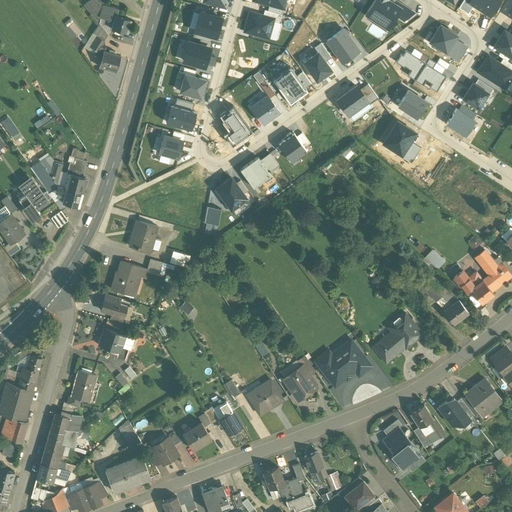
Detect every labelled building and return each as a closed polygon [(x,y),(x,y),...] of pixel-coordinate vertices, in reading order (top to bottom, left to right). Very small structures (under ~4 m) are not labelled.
[(90,0),(90,1),(86,4),(90,8),(97,1),(96,0),(90,0)] [(269,5),(284,9),(286,0),(252,0),(253,0),(269,5)] [(373,18),(387,28),(401,8),(400,7),(389,0),(374,0),(367,11),(374,16),(373,18)] [(463,0),(459,7),(468,14),(473,6),(469,3),(470,0),(463,0)] [(473,6),(490,16),(499,0),(470,0),(469,3),(473,6)] [(110,7),(101,4),(97,16),(106,18),(110,7)] [(404,22),(415,13),(401,4),(400,7),(401,8),(395,16),(404,22)] [(269,5),(267,11),(281,14),(282,15),(284,9),(269,5)] [(118,8),(110,7),(106,18),(114,20),(116,15),(118,8)] [(267,11),(265,10),(263,16),(274,19),(273,22),(278,23),(281,14),(267,11)] [(200,12),(195,31),(212,36),(216,37),(222,19),(200,12)] [(263,16),(250,12),(244,31),(268,38),(273,22),(274,19),(263,16)] [(116,15),(114,20),(112,28),(127,33),(131,19),(116,15)] [(108,34),(100,23),(93,34),(97,36),(104,40),(108,34)] [(430,42),(446,52),(454,39),(457,35),(440,25),(430,42)] [(326,41),(342,63),(359,51),(343,29),(326,41)] [(494,46),(511,57),(511,35),(504,30),(494,46)] [(193,37),(210,42),(212,36),(195,31),(193,37)] [(104,40),(97,36),(90,47),(97,51),(104,40)] [(454,39),(446,52),(458,59),(466,47),(454,39)] [(183,60),(205,67),(210,48),(188,42),(183,60)] [(331,57),(321,43),(314,48),(318,52),(325,62),(331,57)] [(407,75),(415,80),(426,63),(419,59),(406,50),(403,54),(401,53),(395,62),(404,68),(405,66),(410,70),(407,75)] [(120,56),(104,51),(99,67),(116,71),(120,56)] [(333,73),(325,62),(318,52),(303,62),(317,81),(326,74),(328,76),(333,73)] [(429,58),(422,54),(419,59),(426,63),(429,58)] [(504,89),(511,77),(511,72),(499,64),(488,56),(478,71),(504,89)] [(445,68),(446,69),(450,64),(439,57),(436,62),(445,68)] [(433,68),(436,63),(429,58),(426,63),(433,68)] [(511,72),(511,64),(503,59),(499,64),(511,72)] [(426,63),(415,80),(423,85),(426,80),(431,83),(429,86),(437,91),(446,76),(433,68),(426,63)] [(271,78),(291,105),(309,92),(306,88),(297,75),(289,65),(271,78)] [(196,71),(181,67),(179,72),(185,74),(194,77),(196,71)] [(302,72),(297,75),(306,88),(311,84),(302,72)] [(180,91),(200,97),(205,80),(194,77),(185,74),(180,91)] [(488,93),(489,94),(493,89),(478,79),(474,84),(488,93)] [(268,96),(269,98),(274,95),(275,94),(265,80),(264,81),(259,85),(268,96)] [(463,98),(478,108),(488,93),(474,84),(472,83),(463,98)] [(349,115),(369,101),(360,89),(357,84),(337,98),(349,115)] [(371,103),(378,98),(368,84),(360,89),(369,101),(371,103)] [(428,100),(407,88),(398,103),(406,108),(418,115),(428,100)] [(251,107),(263,123),(279,111),(269,98),(268,96),(251,107)] [(401,116),(406,108),(398,103),(392,98),(387,106),(401,116)] [(194,104),(176,99),(174,106),(192,111),(194,104)] [(224,120),(232,131),(241,125),(240,123),(243,120),(233,105),(221,114),(225,119),(224,120)] [(195,112),(192,111),(174,106),(173,106),(168,123),(191,130),(195,112)] [(456,108),(446,124),(465,136),(475,121),(456,108)] [(10,115),(1,120),(14,141),(22,136),(10,115)] [(401,155),(410,141),(416,132),(396,119),(381,142),(401,155)] [(251,132),(243,120),(240,123),(241,125),(232,131),(225,135),(232,145),(251,132)] [(183,141),(185,134),(173,131),(172,138),(183,141)] [(279,144),(292,162),(307,151),(294,133),(292,135),(291,133),(287,136),(288,138),(279,144)] [(178,158),(183,141),(172,138),(164,136),(159,153),(178,158)] [(401,155),(412,162),(421,148),(410,141),(401,155)] [(40,161),(32,150),(22,157),(41,183),(51,176),(40,161)] [(270,153),(260,160),(271,175),(275,172),(274,170),(279,166),(270,153)] [(50,155),(40,161),(51,176),(55,162),(50,155)] [(253,188),(271,175),(260,160),(258,157),(240,170),(253,188)] [(76,158),(74,163),(70,162),(67,173),(70,174),(82,177),(87,161),(76,158)] [(55,162),(51,176),(57,184),(63,163),(55,161),(55,162)] [(82,177),(70,174),(66,188),(67,188),(82,193),(86,178),(82,177)] [(57,184),(51,176),(41,183),(47,191),(49,193),(54,189),(57,190),(58,186),(57,184)] [(216,188),(232,209),(247,198),(243,194),(236,184),(231,177),(216,188)] [(31,179),(20,186),(25,194),(19,199),(33,218),(40,213),(37,208),(51,197),(49,193),(47,191),(42,194),(31,179)] [(236,184),(243,194),(248,191),(240,180),(236,184)] [(66,188),(58,186),(57,190),(56,192),(65,194),(67,188),(66,188)] [(82,193),(67,188),(65,194),(63,202),(79,206),(82,193)] [(17,208),(8,196),(1,200),(5,206),(11,213),(17,208)] [(5,206),(0,209),(0,220),(11,213),(5,206)] [(207,206),(204,222),(219,225),(222,208),(207,206)] [(62,210),(52,217),(58,227),(69,220),(62,210)] [(11,213),(0,220),(0,228),(10,243),(10,244),(15,241),(25,234),(11,213)] [(158,226),(137,220),(129,246),(150,252),(158,226)] [(10,243),(4,247),(8,251),(17,244),(15,241),(10,244),(10,243)] [(17,244),(8,251),(11,255),(20,248),(17,244)] [(439,268),(447,259),(433,247),(425,257),(439,268)] [(502,262),(497,266),(484,249),(475,256),(498,285),(511,275),(502,262)] [(163,262),(150,258),(147,269),(159,273),(163,262)] [(142,267),(122,261),(117,276),(115,276),(112,289),(134,296),(142,267)] [(423,268),(412,280),(436,301),(445,291),(447,289),(423,268)] [(474,286),(463,271),(455,277),(461,286),(463,284),(468,291),(471,289),(470,289),(474,286)] [(474,286),(470,289),(471,289),(481,303),(494,293),(483,279),(474,286)] [(121,298),(106,294),(104,300),(120,304),(121,298)] [(459,299),(443,311),(453,324),(469,312),(459,299)] [(120,304),(104,300),(101,310),(112,313),(124,317),(128,306),(120,304)] [(82,311),(74,347),(88,350),(92,330),(98,332),(100,326),(99,326),(101,318),(95,317),(96,314),(82,311)] [(396,328),(373,346),(385,362),(404,346),(406,348),(423,334),(405,312),(392,323),(396,328)] [(124,317),(112,313),(110,319),(123,323),(124,317)] [(125,336),(104,328),(101,337),(104,338),(102,346),(110,349),(109,352),(117,354),(118,351),(120,352),(122,347),(125,336)] [(134,338),(125,336),(122,347),(130,350),(134,338)] [(350,340),(319,364),(335,385),(355,369),(356,369),(351,362),(356,359),(353,355),(359,351),(350,340)] [(263,341),(256,345),(262,355),(269,351),(263,341)] [(506,347),(491,358),(495,363),(510,352),(506,347)] [(10,368),(28,355),(25,349),(6,362),(10,368)] [(370,365),(359,351),(353,355),(356,359),(351,362),(356,369),(355,369),(359,374),(370,365)] [(510,352),(495,363),(504,375),(511,368),(511,353),(510,352)] [(42,358),(32,355),(30,364),(28,364),(27,368),(39,371),(42,358)] [(315,370),(305,355),(297,360),(301,366),(301,365),(308,375),(315,370)] [(301,366),(284,378),(299,399),(316,387),(308,375),(301,365),(301,366)] [(137,376),(129,366),(124,370),(132,379),(137,376)] [(27,368),(23,367),(22,373),(21,375),(36,379),(39,371),(27,368)] [(8,370),(5,381),(7,381),(13,383),(16,373),(8,370)] [(96,375),(80,370),(74,392),(86,395),(90,396),(96,375)] [(126,382),(120,373),(115,377),(122,385),(126,382)] [(36,379),(21,375),(18,385),(34,390),(36,379)] [(478,384),(473,388),(473,387),(465,393),(479,412),(480,412),(490,405),(492,408),(501,400),(484,378),(477,384),(478,384)] [(240,393),(231,379),(225,383),(234,396),(240,393)] [(270,379),(247,393),(260,414),(284,400),(270,379)] [(7,381),(0,406),(0,414),(7,416),(25,421),(34,390),(18,385),(13,383),(7,381)] [(86,395),(74,392),(72,397),(72,398),(81,400),(84,401),(86,395)] [(479,412),(465,393),(461,397),(475,416),(479,412)] [(81,400),(72,398),(72,397),(69,396),(67,403),(75,405),(80,406),(81,400)] [(461,397),(460,397),(461,398),(456,401),(469,418),(474,414),(475,416),(461,397)] [(456,401),(454,398),(448,403),(446,401),(438,406),(453,425),(459,420),(463,425),(470,419),(469,418),(456,401)] [(67,403),(64,402),(61,411),(71,414),(72,414),(75,405),(67,403)] [(423,404),(410,413),(419,427),(428,421),(432,418),(423,404)] [(232,410),(219,419),(228,434),(242,426),(232,410)] [(70,417),(55,413),(52,425),(61,427),(67,429),(70,417)] [(211,423),(205,413),(198,417),(201,422),(205,427),(211,423)] [(72,414),(71,414),(70,417),(67,429),(76,430),(78,430),(82,415),(72,414)] [(25,421),(7,416),(1,434),(10,438),(22,441),(27,421),(25,421)] [(419,427),(430,444),(446,433),(440,425),(440,426),(434,416),(432,418),(428,421),(419,427)] [(141,442),(128,420),(119,428),(131,448),(141,442)] [(400,428),(402,426),(397,420),(384,431),(388,435),(399,427),(400,428)] [(183,433),(186,439),(193,450),(212,438),(205,427),(201,422),(183,433)] [(382,440),(394,454),(408,443),(410,441),(400,428),(399,427),(388,435),(382,440)] [(430,444),(419,427),(414,431),(425,447),(430,444)] [(183,433),(180,428),(174,432),(180,441),(180,442),(186,439),(183,433)] [(60,431),(51,429),(47,439),(62,444),(66,433),(60,431)] [(174,432),(173,431),(168,434),(174,444),(180,441),(174,432)] [(76,436),(66,433),(62,444),(71,446),(75,447),(76,436)] [(168,437),(153,446),(161,461),(163,463),(178,454),(168,437)] [(62,444),(47,439),(43,454),(58,458),(62,444)] [(14,457),(16,446),(5,443),(2,454),(14,457)] [(394,454),(392,456),(403,471),(408,467),(420,458),(408,443),(394,454)] [(71,446),(66,459),(69,460),(73,454),(75,447),(71,446)] [(153,446),(146,450),(155,465),(161,461),(153,446)] [(317,450),(304,455),(310,471),(315,469),(323,466),(317,450)] [(58,458),(43,454),(41,464),(55,468),(58,458)] [(142,456),(106,470),(114,492),(150,478),(142,456)] [(426,461),(422,456),(420,458),(408,467),(412,472),(426,461)] [(299,462),(293,464),(297,476),(299,476),(300,479),(305,477),(299,462)] [(55,468),(41,464),(37,477),(52,482),(55,474),(62,476),(68,478),(71,472),(55,468)] [(278,466),(263,472),(265,479),(262,480),(265,487),(268,486),(269,488),(278,485),(285,482),(284,480),(278,466)] [(323,466),(315,469),(319,478),(326,475),(323,466)] [(14,471),(0,467),(0,483),(10,487),(14,471)] [(327,475),(333,490),(344,486),(337,470),(327,475)] [(60,481),(52,490),(57,494),(62,488),(65,485),(68,478),(62,476),(60,481)] [(297,476),(284,480),(285,482),(288,492),(286,493),(290,505),(294,503),(296,508),(312,502),(308,491),(305,492),(300,479),(299,476),(297,476)] [(100,480),(83,487),(91,507),(103,503),(100,497),(109,494),(100,480)] [(285,482),(278,485),(282,494),(286,493),(288,492),(285,482)] [(363,482),(345,497),(355,508),(358,505),(371,495),(373,493),(363,482)] [(10,487),(0,483),(0,502),(5,504),(10,487)] [(213,489),(202,493),(209,511),(229,504),(222,485),(217,487),(217,486),(212,488),(213,489)] [(45,489),(34,486),(31,497),(42,500),(45,489)] [(83,487),(72,492),(78,506),(77,507),(79,511),(91,507),(83,487)] [(65,495),(62,488),(57,494),(61,503),(67,500),(65,495)] [(72,492),(65,495),(67,500),(69,506),(71,509),(77,507),(78,506),(72,492)] [(453,492),(435,506),(439,511),(462,511),(466,510),(453,492)] [(239,493),(233,496),(237,508),(244,505),(242,502),(239,493)] [(42,500),(41,501),(44,507),(49,505),(52,511),(55,511),(62,508),(60,503),(61,503),(57,494),(42,500)] [(371,495),(358,505),(362,510),(368,505),(375,500),(371,495)] [(182,511),(176,496),(162,502),(165,511),(182,511)] [(375,500),(368,505),(372,510),(380,504),(382,503),(378,497),(375,500)] [(254,511),(256,510),(247,498),(242,502),(244,505),(249,511),(254,511)]
